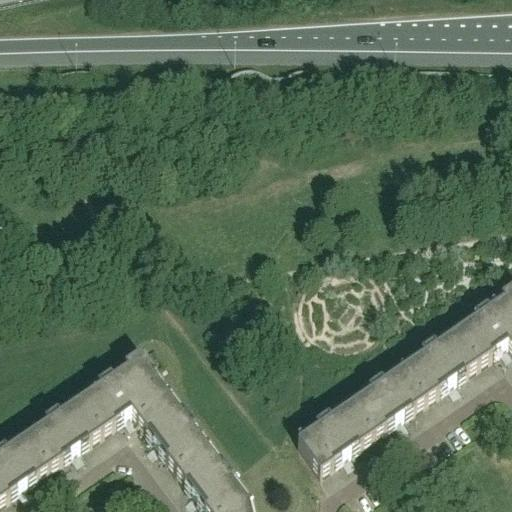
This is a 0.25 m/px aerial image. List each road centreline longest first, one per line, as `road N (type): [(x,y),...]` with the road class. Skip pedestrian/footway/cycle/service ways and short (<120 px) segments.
road 1 (motorway): [(0,46),(511,36)]
road 2 (residential): [(330,511),(502,387),(511,400)]
road 3 (residential): [(44,511),(126,456),(168,511)]
